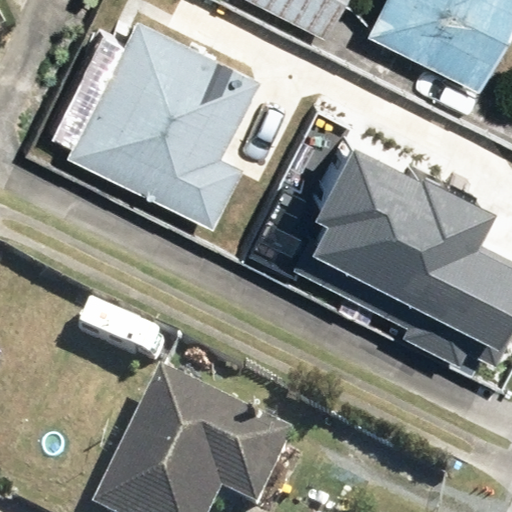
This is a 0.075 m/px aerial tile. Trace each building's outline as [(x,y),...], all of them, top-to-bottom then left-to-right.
[(191,0),(168,0),(149,40),(264,96),(288,47),(191,0)] [(261,0),(314,29),(329,0),(261,0)] [(511,0),(372,0),(358,30),(480,86),(511,17),(511,0)] [(229,243),(366,301),(427,160),(290,101),(229,243)] [(156,370),(86,510),(90,511),(223,511),(267,425),(156,370)]
